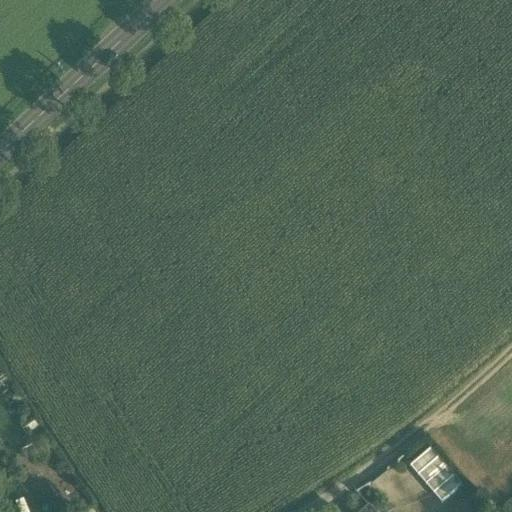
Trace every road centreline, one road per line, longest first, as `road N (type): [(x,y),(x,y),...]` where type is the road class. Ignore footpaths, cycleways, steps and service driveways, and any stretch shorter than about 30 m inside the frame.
road 1 (secondary): [(169,0),(0,158)]
road 2 (track): [(511,349),(408,440)]
road 3 (residential): [(300,511),(408,440)]
